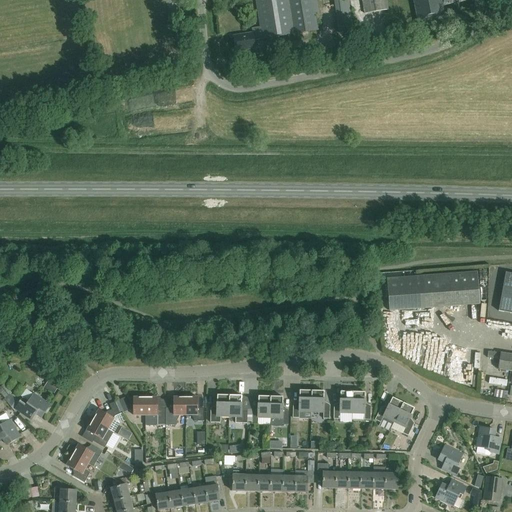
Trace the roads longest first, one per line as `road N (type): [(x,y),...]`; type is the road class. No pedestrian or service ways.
road 1 (primary): [(511,195),(0,189)]
road 2 (unclassified): [(38,458),(105,373),(378,359),(443,406)]
road 3 (unclassified): [(511,5),(445,43),(394,60),(236,87),(220,79),(203,48),(199,0)]
